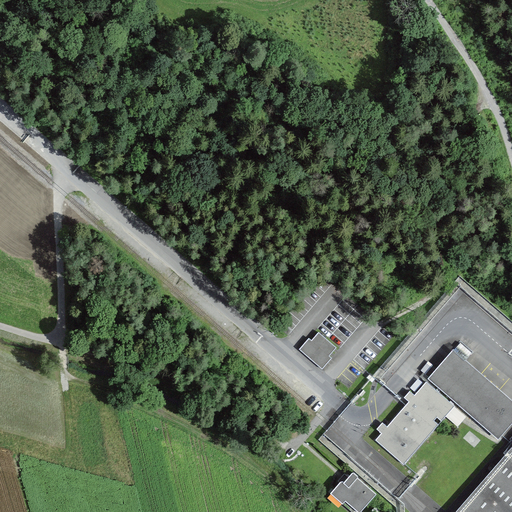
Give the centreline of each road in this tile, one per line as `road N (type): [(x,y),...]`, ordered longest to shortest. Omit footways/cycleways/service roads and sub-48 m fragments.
road 1 (unclassified): [(64,167),(340,412)]
road 2 (track): [(63,343),(147,367),(291,450),(333,405)]
road 3 (track): [(373,329),(438,291),(447,205),(483,83)]
road 4 (residential): [(64,167),(56,214),(63,343),(0,326)]
road 5 (track): [(427,0),(472,62),(511,149)]
